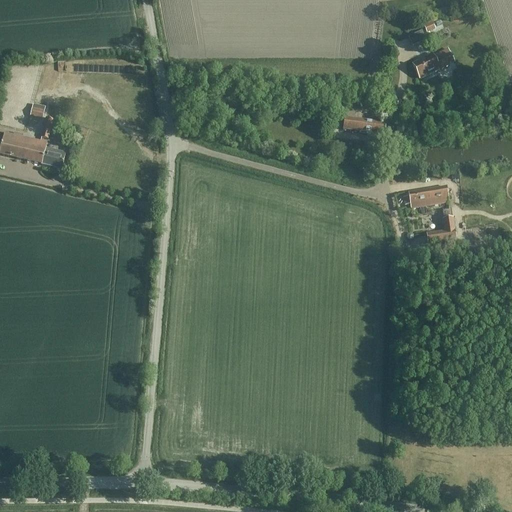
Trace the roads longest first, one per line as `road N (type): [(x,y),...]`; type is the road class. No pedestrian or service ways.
road 1 (unclassified): [(145,483),(172,143)]
road 2 (tertiary): [(421,511),(145,483)]
road 3 (unclassified): [(172,143),(373,196)]
road 4 (unclassified): [(172,143),(146,0)]
road 5 (tertiary): [(0,484),(145,483)]
